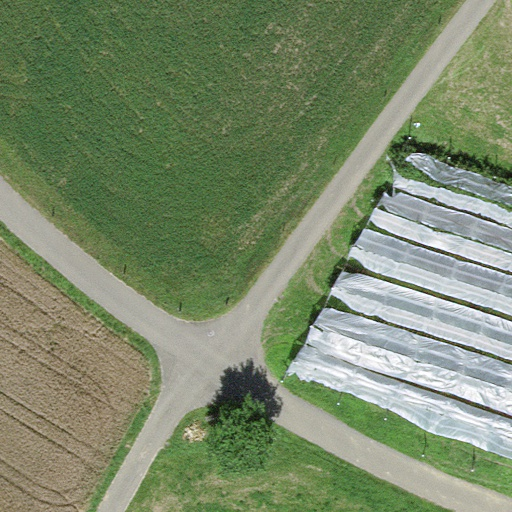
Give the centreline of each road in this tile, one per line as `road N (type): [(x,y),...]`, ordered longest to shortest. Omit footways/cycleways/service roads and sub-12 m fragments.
road 1 (track): [(475,0),(146,440),(106,511)]
road 2 (track): [(0,209),(128,312),(364,453),(511,511)]
